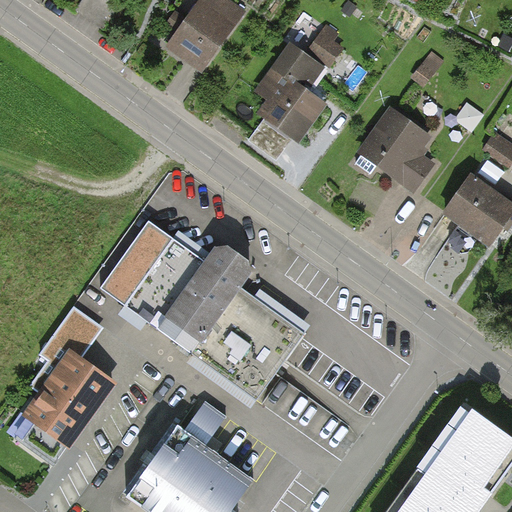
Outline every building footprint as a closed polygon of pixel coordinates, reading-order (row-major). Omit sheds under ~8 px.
[(220,0),(203,0),(165,54),(200,78),(244,16),(220,0)] [(349,43),(326,27),(310,50),(332,66),(349,43)] [(294,44),(278,65),(311,91),(327,71),(294,44)] [(443,65),(429,54),(410,78),(423,89),(443,65)] [(246,115),(294,147),(320,108),(272,76),(246,115)] [(386,110),(355,157),(397,185),(428,137),(386,110)] [(511,141),(497,131),(485,149),(511,167),(511,141)] [(440,217),(487,250),(511,214),(511,208),(468,178),(440,217)] [(118,314),(250,408),(301,337),(170,242),(118,314)] [(63,454),(111,388),(61,352),(14,419),(63,454)] [(482,511),(511,471),(511,437),(465,404),(387,511),(482,511)] [(135,511),(238,511),(255,487),(171,432),(123,504),(135,511)]
